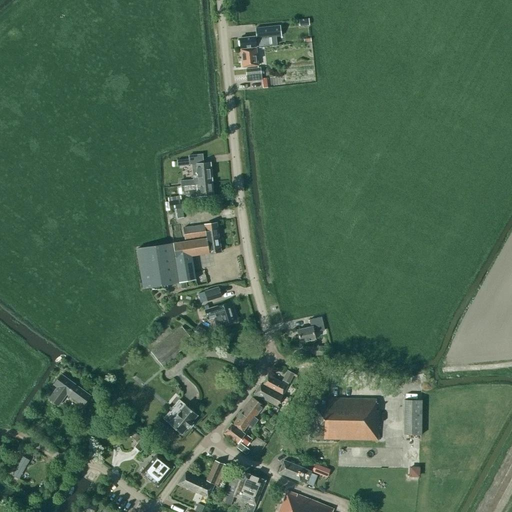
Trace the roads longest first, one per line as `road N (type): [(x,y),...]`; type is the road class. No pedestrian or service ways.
road 1 (unclassified): [(219,0),(229,135),(272,353),(208,442)]
road 2 (unclassified): [(208,442),(155,507),(100,471),(0,432)]
road 3 (residential): [(208,442),(291,487),(346,505)]
